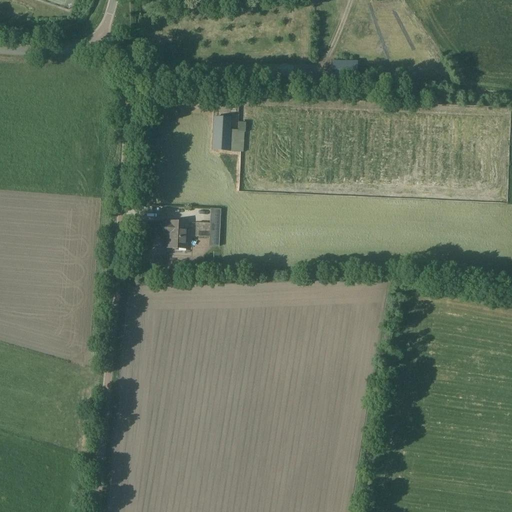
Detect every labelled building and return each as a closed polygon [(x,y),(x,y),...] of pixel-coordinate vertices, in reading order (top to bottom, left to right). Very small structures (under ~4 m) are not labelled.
[(249,105),(246,183),(254,184),(257,105),(249,105)] [(260,105),(257,184),(265,184),(268,105),(260,105)] [(272,106),(269,185),(277,185),(280,107),(272,106)] [(285,106),(282,185),(290,185),(293,106),(285,106)] [(297,107),(294,186),(302,186),(305,107),(297,107)] [(308,107),(305,186),(314,187),(317,108),(308,107)] [(321,108),(318,186),(326,187),(329,108),(321,108)] [(334,108),(331,186),(339,187),(342,108),(334,108)] [(346,108),(343,187),(351,187),(354,108),(346,108)] [(358,108),(355,187),(363,188),(366,109),(358,108)] [(370,109),(367,188),(376,189),(378,110),(370,109)] [(394,109),(391,188),(400,188),(403,110),(394,109)] [(381,111),(378,189),(387,190),(390,111),(381,111)] [(406,111),(403,189),(411,190),(414,111),(406,111)] [(418,112),(415,191),(423,192),(426,113),(418,112)] [(430,112),(427,190),(435,191),(438,112),(430,112)] [(442,112),(439,191),(447,191),(450,112),(442,112)] [(453,113),(450,192),(459,192),(462,113),(453,113)] [(467,114),(464,193),(473,193),(476,115),(467,114)] [(480,116),(477,195),(485,195),(488,116),(480,116)] [(492,116),(489,195),(497,195),(500,117),(492,116)] [(230,119),(213,118),(211,150),(237,151),(237,152),(243,153),(244,122),(238,121),(238,130),(230,130),(230,119)] [(187,223),(163,222),(162,233),(169,234),(169,246),(186,246),(187,223)] [(209,238),(210,226),(210,224),(195,223),(195,237),(209,238)]
